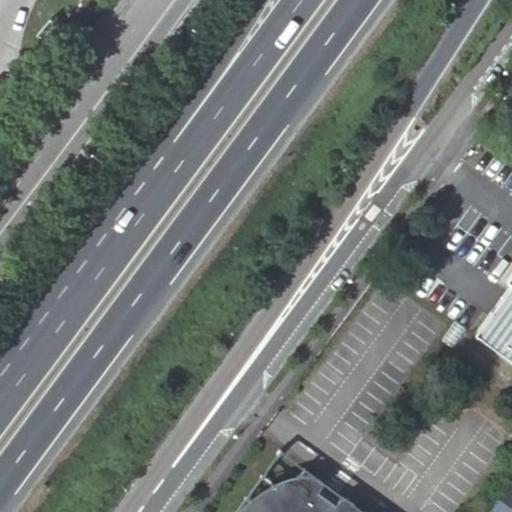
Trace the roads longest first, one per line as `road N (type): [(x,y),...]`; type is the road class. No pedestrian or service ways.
road 1 (trunk): [(0,487),(362,0)]
road 2 (secondary): [(167,473),(213,428),(511,17)]
road 3 (trunk): [(167,473),(197,414),(478,0)]
road 4 (trunk): [(297,0),(42,335)]
road 5 (trunk): [(255,0),(42,335)]
road 6 (secondary): [(167,0),(0,206)]
